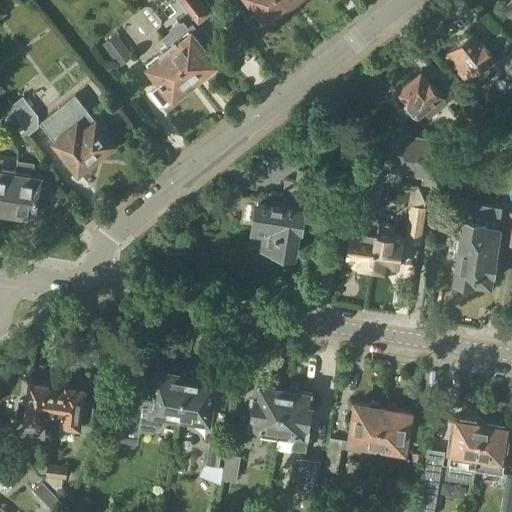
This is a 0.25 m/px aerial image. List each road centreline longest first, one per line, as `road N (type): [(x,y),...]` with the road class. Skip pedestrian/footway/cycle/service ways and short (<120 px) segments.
road 1 (residential): [(96,291),(108,237),(407,0)]
road 2 (residential): [(511,357),(96,291)]
